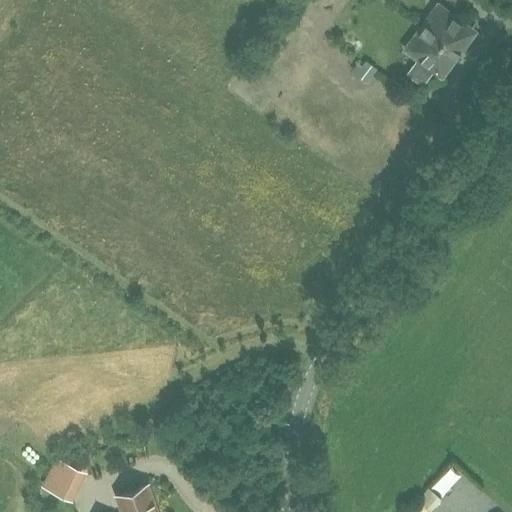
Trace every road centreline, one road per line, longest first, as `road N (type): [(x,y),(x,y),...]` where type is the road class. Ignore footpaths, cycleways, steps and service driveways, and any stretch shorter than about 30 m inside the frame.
road 1 (unclassified): [(301,511),(294,450),(310,378),(511,100)]
road 2 (track): [(324,354),(279,341),(250,348),(141,402)]
